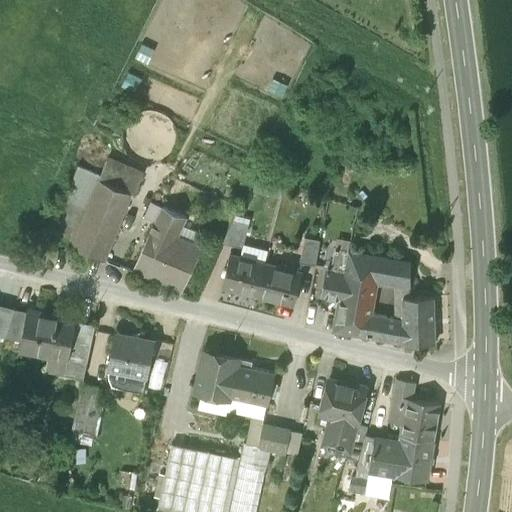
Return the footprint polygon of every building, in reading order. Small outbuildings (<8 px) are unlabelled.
[(107,160),(101,174),(71,245),(105,260),(132,194),(134,195),(142,176),(107,160)] [(45,234),(71,245),(101,174),(79,165),(61,211),(55,209),(45,234)] [(133,271),(182,292),(202,246),(178,236),(187,218),(162,207),(133,271)] [(223,242),(243,248),(249,223),(233,219),(223,242)] [(300,262),(316,265),(321,239),(305,236),(300,262)] [(331,271),(345,273),(349,250),(336,247),(332,270),(331,271)] [(395,284),(411,285),(411,261),(349,250),(345,273),(345,276),(378,282),(378,283),(390,284),(395,284)] [(238,290),(257,295),(265,263),(230,254),(222,285),(238,289),(238,290)] [(299,271),(265,263),(257,295),(294,304),(301,272),(299,271)] [(332,270),(328,270),(323,295),(340,298),(345,276),(345,273),(331,271),(332,270)] [(335,331),(356,334),(362,317),(371,319),(372,313),(378,283),(378,282),(345,276),(340,298),(335,331)] [(395,318),(404,319),(403,297),(411,297),(411,285),(395,284),(395,318)] [(403,297),(404,319),(404,343),(436,343),(434,296),(411,297),(403,297)] [(0,334),(5,336),(14,307),(0,303),(0,334)] [(5,336),(21,340),(27,310),(14,307),(5,336)] [(76,320),(27,310),(21,340),(20,348),(52,354),(53,349),(68,352),(67,357),(69,357),(76,320)] [(356,334),(404,343),(404,319),(395,318),(384,316),(372,313),(371,319),(362,317),(356,334)] [(83,377),(84,378),(95,324),(76,320),(69,357),(67,357),(64,374),(83,377)] [(107,368),(148,376),(155,340),(115,331),(107,368)] [(230,399),(230,397),(230,396),(237,363),(251,367),(252,360),(204,350),(195,391),(202,392),(230,399)] [(275,372),(251,367),(237,363),(230,396),(230,397),(266,405),(268,405),(275,372)] [(348,450),(350,451),(357,423),(366,388),(329,378),(320,413),(331,416),(328,430),(333,432),(330,444),(324,442),(324,444),(348,450)] [(393,395),(413,399),(416,382),(396,379),(393,395)] [(82,382),(77,406),(88,408),(93,385),(82,382)] [(103,387),(93,385),(88,408),(83,432),(93,434),(103,387)] [(228,408),(230,399),(202,392),(199,406),(227,413),(228,408)] [(401,435),(434,440),(440,403),(413,399),(393,395),(388,422),(403,424),(401,435)] [(230,399),(228,408),(264,416),(266,405),(230,397),(230,399)] [(83,432),(88,408),(77,406),(72,430),(83,432)] [(358,460),(359,460),(365,436),(368,425),(357,423),(350,451),(348,450),(347,457),(358,460)] [(270,449),(286,452),(291,430),(263,424),(258,446),(270,449)] [(328,430),(324,442),(330,444),(333,432),(328,430)] [(427,479),(434,440),(401,435),(399,443),(377,438),(371,470),(393,474),(427,479)] [(371,470),(377,438),(365,436),(359,460),(358,460),(357,468),(369,470),(371,470)] [(244,443),(240,458),(228,511),(256,511),(270,449),(258,446),(244,443)] [(158,508),(178,511),(228,511),(240,458),(172,444),(158,508)] [(389,498),(393,474),(371,470),(369,470),(365,494),(389,498)]
